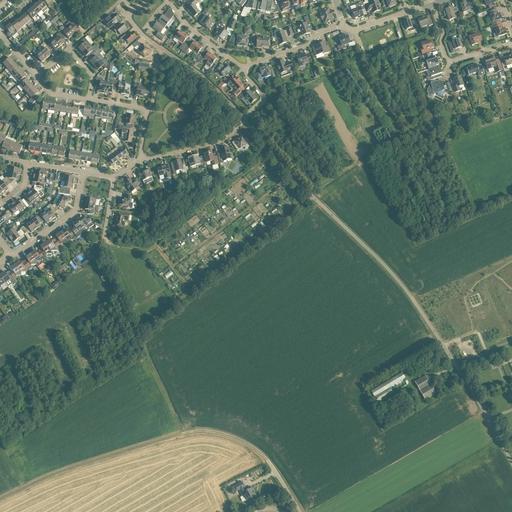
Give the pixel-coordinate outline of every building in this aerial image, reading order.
[(41,0),(36,4),(42,11),(42,10),(44,13),(48,9),(46,7),(47,7),(41,0)] [(196,8),(197,7),(195,5),(199,2),(197,0),(191,0),(187,4),(190,7),(187,10),(190,13),(191,13),(194,17),(200,12),(196,8)] [(251,9),(256,10),(257,3),(254,2),(254,0),(248,0),(248,3),(244,8),(243,11),(249,14),(251,9)] [(279,3),(282,10),(282,12),(290,9),(287,0),(282,0),(282,2),(279,3)] [(291,0),(292,1),(289,3),(292,11),(295,9),(295,8),(300,6),(297,0),(291,0)] [(365,5),(366,7),(367,12),(373,10),(374,12),(380,10),(378,7),(379,6),(376,0),(373,0),(369,2),(370,3),(365,5)] [(480,0),(481,1),(484,0),(486,6),(488,5),(489,10),(495,7),(494,3),(496,2),(494,0),(480,0)] [(265,12),(267,5),(267,2),(262,1),(262,3),(258,3),(257,10),(260,11),(259,14),(265,15),(265,12)] [(267,2),(267,5),(265,12),(274,13),(280,11),(278,5),(275,6),(272,5),(272,3),(267,2)] [(363,2),(350,7),(354,18),(360,16),(360,17),(364,16),(362,10),(365,9),(363,2)] [(468,4),(467,4),(466,2),(460,4),(463,13),(467,12),(467,13),(474,10),(471,2),(468,3),(468,4)] [(36,4),(32,8),(37,15),(42,11),(36,4)] [(446,11),(444,12),(445,16),(447,15),(449,21),(456,18),(454,13),(458,11),(456,7),(452,9),(451,7),(445,9),(446,11)] [(37,15),(32,8),(27,12),(33,19),(37,15)] [(331,16),(332,16),(331,12),(330,12),(328,8),(320,11),(321,15),(320,16),(322,20),(323,19),(324,24),(333,21),(331,16)] [(496,9),(488,12),(493,26),(501,23),(500,20),(502,19),(500,13),(496,15),(496,13),(497,13),(496,9)] [(25,14),(21,18),(26,24),(31,20),(25,14)] [(108,25),(110,28),(112,26),(120,19),(115,14),(111,17),(109,15),(103,20),(108,25)] [(164,16),(162,15),(158,20),(160,22),(166,26),(173,16),(172,14),(169,17),(165,14),(164,16)] [(418,19),(421,28),(424,27),(428,25),(429,26),(433,25),(430,15),(426,17),(425,15),(423,16),(422,18),(418,19)] [(205,16),(200,23),(204,26),(204,25),(206,26),(206,27),(210,30),(215,23),(211,20),(211,18),(209,19),(205,16)] [(299,25),(303,36),(310,33),(306,24),(310,23),(308,16),(304,17),(306,23),(299,25)] [(21,18),(16,22),(22,28),(26,24),(21,18)] [(229,28),(233,30),(237,20),(232,18),(229,28)] [(404,26),(405,26),(407,30),(409,29),(410,32),(417,30),(414,21),(410,22),(410,20),(403,23),(404,26)] [(69,22),(65,26),(73,35),(78,31),(76,29),(78,27),(73,21),(71,23),(70,22),(69,22)] [(16,22),(12,26),(17,32),(22,28),(16,22)] [(153,28),(160,33),(161,33),(166,26),(160,22),(159,23),(157,22),(153,28)] [(217,32),(215,34),(218,36),(218,39),(221,38),(223,40),(225,38),(227,38),(226,36),(229,32),(226,30),(227,28),(219,22),(216,27),(217,32)] [(113,29),(116,33),(118,31),(121,35),(127,29),(123,24),(121,26),(119,23),(113,29)] [(17,32),(12,26),(10,24),(5,28),(9,32),(6,34),(11,39),(17,33),(17,32)] [(495,34),(497,33),(498,37),(507,34),(505,28),(502,29),(501,28),(502,28),(501,24),(493,27),(495,34)] [(58,31),(60,33),(65,39),(67,37),(69,39),(73,35),(65,26),(63,27),(63,26),(60,29),(61,29),(58,31)] [(283,31),(275,33),(278,40),(280,45),(287,42),(286,37),(289,36),(289,37),(293,35),(290,28),(286,29),(286,30),(284,31),(283,31)] [(175,38),(179,41),(184,34),(180,30),(177,34),(174,32),(170,38),(172,39),(173,40),(175,38)] [(118,40),(120,42),(121,41),(123,43),(124,44),(125,42),(126,43),(127,42),(129,44),(137,37),(132,32),(127,37),(125,34),(122,37),(119,39),(118,40)] [(477,44),(476,41),(478,41),(478,42),(482,41),(479,32),(467,37),(469,42),(470,42),(472,46),(477,44)] [(57,38),(54,41),(60,47),(64,43),(62,41),(65,39),(60,33),(56,36),(57,38)] [(184,34),(179,41),(182,43),(179,48),(182,51),(188,44),(189,43),(186,40),(188,37),(184,34)] [(337,47),(339,51),(349,47),(348,44),(350,43),(348,36),(345,37),(344,35),(339,37),(341,45),(337,47)] [(79,48),(82,52),(91,45),(87,40),(89,38),(87,36),(79,43),(82,45),(79,48)] [(234,38),(234,43),(237,43),(237,46),(247,47),(248,37),(238,36),(238,39),(234,38)] [(256,47),(262,48),(262,46),(269,47),(269,38),(260,37),(260,38),(257,38),(256,47)] [(457,39),(448,42),(452,53),(459,50),(459,48),(461,47),(461,46),(464,45),(461,37),(457,38),(457,39)] [(50,41),(46,45),(51,51),(53,49),(55,51),(60,47),(54,41),(51,43),(50,41)] [(138,53),(145,57),(147,54),(148,55),(152,50),(148,48),(148,47),(143,44),(141,45),(139,44),(140,44),(137,41),(132,45),(134,48),(138,51),(138,50),(140,51),(138,53)] [(189,49),(193,52),(198,44),(194,41),(191,46),(188,44),(182,51),(185,53),(189,49)] [(429,49),(434,47),(433,45),(432,45),(430,41),(421,44),(423,49),(421,50),(422,54),(430,52),(429,49)] [(43,50),(41,52),(46,59),(51,55),(49,53),(51,51),(46,45),(44,42),(41,45),(42,47),(41,48),(43,50)] [(320,45),(312,47),(316,56),(323,53),(324,54),(331,52),(329,47),(326,48),(324,42),(320,43),(320,45)] [(198,60),(203,54),(203,53),(200,51),(203,47),(198,44),(193,52),(197,55),(195,58),(198,60)] [(91,56),(93,55),(99,50),(95,45),(93,47),(91,45),(82,52),(86,57),(89,54),(91,56)] [(91,62),(94,66),(100,61),(103,58),(100,54),(101,52),(99,50),(93,55),(95,58),(91,62)] [(46,59),(41,52),(38,55),(36,53),(32,57),(37,62),(40,60),(42,63),(46,59)] [(203,59),(207,62),(213,55),(209,52),(206,56),(203,53),(203,54),(198,60),(201,63),(203,59)] [(296,57),(300,66),(311,62),(310,59),(308,55),(305,56),(304,53),(303,54),(303,55),(296,57)] [(429,53),(419,57),(422,65),(427,63),(429,70),(437,67),(436,65),(439,64),(437,58),(436,59),(435,56),(431,57),(429,53)] [(506,66),(511,64),(511,54),(507,56),(507,57),(503,58),(506,66)] [(213,55),(207,62),(205,65),(209,68),(212,71),(217,64),(214,62),(217,58),(213,55)] [(10,58),(3,64),(7,69),(14,63),(10,58)] [(100,61),(94,66),(98,70),(102,66),(104,68),(109,64),(103,58),(100,61)] [(495,58),(485,61),(488,69),(493,68),(495,73),(503,70),(500,63),(497,64),(495,58)] [(148,69),(149,65),(142,64),(142,61),(135,60),(134,66),(137,66),(137,67),(139,68),(138,72),(148,73),(148,69)] [(279,70),(280,74),(287,71),(293,69),(293,67),(291,62),(285,64),(283,60),(275,63),(278,70),(279,70)] [(14,63),(7,69),(11,73),(18,67),(14,63)] [(221,63),(215,70),(220,74),(221,74),(224,77),(225,75),(226,76),(227,76),(228,75),(228,74),(227,73),(231,70),(226,65),(224,66),(221,63)] [(468,69),(466,69),(468,75),(477,72),(478,74),(479,74),(480,76),(484,74),(481,66),(477,67),(476,64),(468,67),(468,69)] [(260,72),(256,74),(258,80),(269,77),(270,76),(271,79),(275,77),(272,68),(268,69),(267,66),(259,69),(260,72)] [(18,67),(11,73),(15,78),(22,72),(18,67)] [(437,67),(429,70),(431,76),(426,77),(427,81),(442,77),(441,74),(442,73),(440,67),(437,68),(437,67)] [(22,72),(15,78),(19,83),(26,77),(22,72)] [(460,76),(453,78),(456,86),(452,87),(454,93),(460,91),(459,87),(464,86),(460,76)] [(225,83),(231,89),(240,82),(240,81),(237,77),(233,81),(230,78),(225,83)] [(102,93),(105,93),(107,83),(103,82),(103,79),(96,78),(95,88),(99,88),(99,91),(103,91),(102,93)] [(20,85),(24,89),(30,84),(26,79),(20,85)] [(107,83),(105,93),(108,93),(108,92),(112,93),(112,90),(116,91),(117,81),(111,80),(111,83),(107,83)] [(430,84),(427,91),(428,96),(429,96),(432,97),(434,94),(438,93),(441,94),(443,91),(447,89),(447,91),(451,90),(449,83),(445,84),(445,86),(443,86),(442,82),(439,81),(431,84),(430,84)] [(240,82),(231,89),(235,93),(233,94),(236,97),(244,90),(242,87),(243,85),(240,82)] [(121,94),(129,95),(130,86),(124,85),(124,83),(119,83),(118,92),(121,92),(121,94)] [(142,84),(135,83),(134,90),(137,90),(136,96),(144,97),(145,95),(148,95),(149,90),(145,89),(146,87),(141,86),(142,84)] [(24,89),(28,94),(34,88),(30,84),(24,89)] [(271,91),(273,94),(281,89),(280,85),(271,91)] [(38,93),(34,88),(26,96),(29,99),(31,97),(32,98),(29,101),(32,105),(38,99),(35,96),(38,93)] [(238,97),(241,100),(244,97),(251,104),(256,99),(249,91),(244,96),(242,94),(238,97)] [(127,111),(126,114),(127,114),(126,120),(125,120),(125,124),(133,125),(134,119),(135,119),(136,116),(133,115),(133,112),(127,111)] [(123,127),(122,133),(126,134),(124,141),(131,143),(133,132),(130,132),(131,128),(123,127)] [(110,135),(108,137),(110,140),(115,146),(121,141),(115,133),(111,136),(110,135)] [(2,147),(8,150),(11,142),(12,139),(7,137),(6,139),(3,145),(2,147)] [(237,139),(232,143),(237,151),(240,149),(244,146),(245,149),(252,144),(247,137),(243,139),(242,137),(238,140),(237,139)] [(8,150),(14,152),(17,144),(15,143),(16,140),(12,138),(12,139),(11,142),(8,150)] [(17,144),(14,152),(19,154),(23,146),(17,144)] [(123,146),(117,151),(122,157),(128,153),(123,146)] [(218,157),(220,164),(224,163),(224,161),(227,160),(231,158),(228,147),(220,149),(222,156),(218,157)] [(117,151),(111,155),(117,161),(122,157),(117,151)] [(205,156),(202,157),(204,166),(206,166),(207,166),(207,165),(207,164),(207,163),(210,162),(211,166),(219,164),(217,156),(213,157),(211,152),(204,153),(205,156)] [(117,161),(111,155),(108,158),(111,161),(109,163),(111,166),(117,161)] [(192,157),(188,158),(190,167),(197,166),(197,167),(200,166),(201,170),(205,169),(204,166),(202,157),(202,156),(199,157),(198,155),(194,156),(194,157),(193,158),(192,157)] [(173,163),(171,164),(174,175),(177,174),(176,171),(180,170),(181,175),(187,173),(187,172),(186,167),(182,168),(180,160),(173,162),(173,163)] [(169,173),(170,173),(168,165),(163,166),(164,167),(157,169),(159,176),(164,175),(165,179),(171,177),(169,173)] [(35,171),(34,177),(42,178),(43,175),(46,175),(47,170),(40,169),(40,172),(35,171)] [(149,169),(138,174),(140,178),(141,178),(145,185),(153,181),(150,173),(151,173),(149,169)] [(66,176),(65,182),(74,183),(75,178),(71,177),(72,174),(65,173),(64,176),(66,176)] [(37,186),(40,187),(44,187),(45,181),(42,181),(42,178),(34,177),(33,182),(37,183),(37,186)] [(126,186),(131,192),(138,187),(137,186),(140,183),(136,178),(132,181),(130,179),(125,183),(127,185),(126,186)] [(0,187),(3,192),(4,191),(5,192),(8,190),(7,189),(8,188),(6,187),(9,185),(5,180),(4,179),(2,181),(2,182),(0,183),(0,187)] [(61,187),(60,190),(70,192),(70,188),(73,189),(74,183),(61,181),(60,186),(61,187)] [(34,189),(30,193),(35,200),(39,196),(40,198),(44,195),(41,191),(42,187),(35,186),(34,189)] [(59,193),(56,198),(66,204),(68,201),(71,202),(71,197),(68,196),(68,195),(69,195),(70,192),(60,190),(58,190),(58,193),(59,193)] [(26,197),(22,201),(26,206),(27,207),(31,204),(31,203),(35,200),(28,191),(24,195),(26,197)] [(87,198),(86,204),(98,206),(99,200),(99,196),(90,195),(90,198),(87,198)] [(120,199),(119,205),(122,205),(122,206),(125,207),(125,206),(128,206),(128,208),(132,209),(133,203),(131,203),(132,196),(125,195),(125,199),(120,199)] [(55,206),(56,205),(60,207),(59,209),(60,209),(63,211),(64,209),(65,209),(66,206),(66,204),(56,198),(53,203),(54,204),(55,206)] [(17,200),(13,204),(18,211),(23,207),(23,208),(26,206),(22,201),(21,199),(18,201),(17,200)] [(10,209),(7,211),(12,217),(15,215),(14,214),(18,211),(13,204),(12,205),(11,204),(8,206),(9,207),(10,209)] [(50,209),(45,212),(50,219),(52,218),(53,219),(55,217),(55,216),(54,214),(56,212),(52,206),(50,204),(48,206),(50,209)] [(52,206),(56,212),(60,209),(59,209),(60,207),(56,205),(55,206),(54,204),(52,206)] [(98,206),(86,204),(85,210),(88,210),(87,214),(96,215),(97,211),(98,206)] [(41,210),(36,214),(38,216),(39,218),(42,222),(44,220),(46,222),(47,223),(50,221),(49,220),(50,219),(45,212),(43,213),(41,210)] [(4,211),(0,213),(0,215),(5,221),(6,223),(8,224),(9,220),(13,221),(15,220),(12,217),(7,211),(5,213),(4,211)] [(115,226),(124,227),(125,221),(128,221),(130,214),(119,212),(118,216),(116,216),(115,226)] [(35,219),(31,222),(36,229),(41,226),(39,224),(42,222),(39,218),(38,216),(35,218),(35,219)] [(83,217),(78,221),(86,232),(90,230),(89,228),(94,225),(88,217),(87,218),(87,217),(84,219),(83,217)] [(85,231),(78,221),(73,224),(74,226),(71,228),(78,237),(81,235),(80,234),(85,231)] [(26,224),(23,226),(27,233),(28,232),(27,232),(30,230),(31,232),(36,229),(31,222),(27,225),(26,224)] [(7,234),(10,238),(17,233),(11,226),(9,227),(8,228),(7,229),(5,231),(7,233),(7,234)] [(65,229),(61,232),(66,241),(74,240),(76,239),(70,230),(67,232),(65,229)] [(10,238),(13,243),(20,238),(20,237),(24,234),(22,230),(21,230),(17,233),(10,238)] [(57,237),(54,239),(59,246),(58,247),(59,249),(62,247),(60,245),(62,244),(67,244),(66,241),(61,232),(56,236),(57,237)] [(46,241),(44,242),(51,251),(56,251),(59,249),(58,247),(59,246),(54,239),(51,241),(50,240),(49,241),(48,240),(46,241)] [(42,246),(41,247),(43,250),(40,252),(44,257),(45,255),(47,257),(51,257),(53,256),(51,254),(51,251),(45,243),(44,242),(43,243),(41,245),(42,246)] [(31,251),(29,252),(30,254),(36,262),(36,265),(38,267),(42,264),(42,258),(44,257),(40,252),(37,254),(35,250),(34,252),(33,251),(31,251)] [(28,267),(27,268),(29,270),(31,268),(31,265),(36,265),(36,262),(30,254),(29,252),(26,256),(27,256),(26,257),(27,259),(26,259),(27,260),(27,261),(25,262),(28,267)] [(16,262),(14,263),(21,273),(21,275),(23,275),(24,275),(25,274),(26,273),(26,272),(29,270),(27,268),(28,267),(25,262),(23,264),(22,263),(21,263),(20,261),(18,262),(18,261),(16,262)] [(11,271),(9,272),(13,278),(14,277),(16,276),(21,275),(21,273),(14,263),(13,264),(11,266),(12,266),(12,267),(10,268),(12,270),(11,271)] [(1,272),(0,273),(0,275),(6,283),(10,280),(14,285),(17,283),(9,271),(6,273),(5,272),(2,274),(1,272)] [(370,391),(378,404),(410,385),(402,371),(370,391)] [(415,382),(425,400),(436,393),(425,376),(415,382)] [(236,491),(239,490),(242,496),(243,496),(246,501),(247,500),(251,498),(256,496),(253,491),(252,491),(251,489),(246,491),(244,487),(245,487),(243,482),(234,487),(236,491)]
